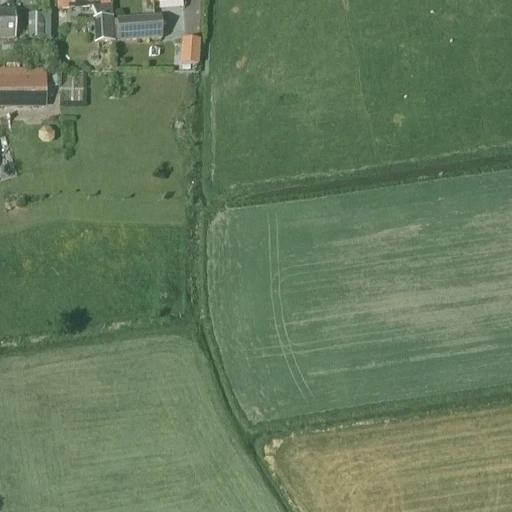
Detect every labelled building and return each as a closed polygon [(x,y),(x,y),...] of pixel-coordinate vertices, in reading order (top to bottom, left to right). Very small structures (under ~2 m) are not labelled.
[(110,0),(56,0),(57,10),(92,7),(98,20),(100,44),(114,42),(110,0)] [(0,40),(14,40),(13,11),(0,10),(0,40)] [(42,15),(27,15),(27,41),(42,41),(42,15)] [(161,41),(159,18),(115,21),(116,44),(161,41)] [(189,38),(188,64),(207,65),(208,38),(189,38)] [(45,78),(0,78),(0,106),(45,106),(45,78)]
